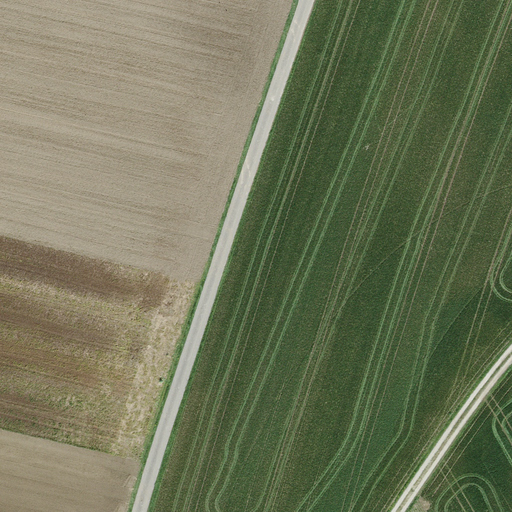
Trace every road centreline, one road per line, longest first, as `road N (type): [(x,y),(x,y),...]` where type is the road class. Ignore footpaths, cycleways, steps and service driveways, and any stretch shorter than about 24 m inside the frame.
road 1 (unclassified): [(140,511),(302,0)]
road 2 (track): [(402,511),(511,359)]
